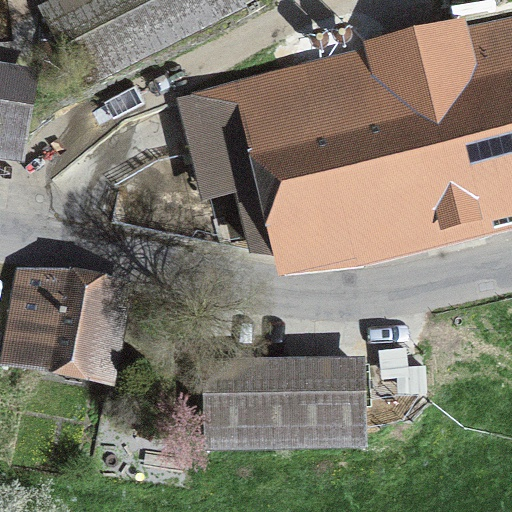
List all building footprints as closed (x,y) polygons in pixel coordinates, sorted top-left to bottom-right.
[(36,0),(81,87),(240,6),(236,0),(36,0)] [(279,68),(281,76),(185,99),(208,195),(241,186),(258,254),(292,258),(511,205),(511,24),(460,37),(458,27),(279,68)] [(0,145),(19,149),(30,73),(0,68),(0,145)] [(27,350),(98,363),(112,288),(35,273),(21,348),(13,347),(11,360),(24,363),(27,350)] [(210,437),(364,432),(362,363),(208,368),(210,437)]
